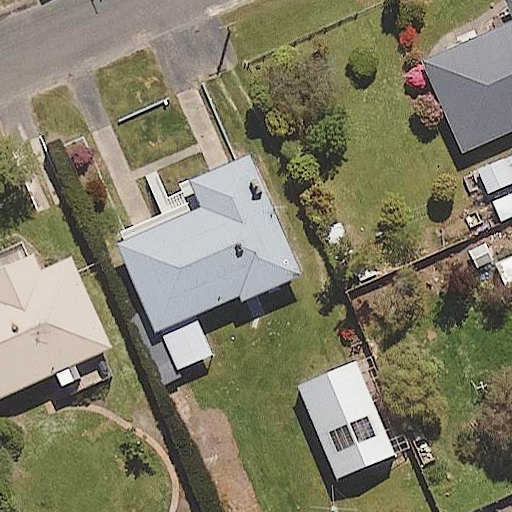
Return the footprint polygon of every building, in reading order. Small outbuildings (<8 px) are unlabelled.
[(511,0),(509,0),(511,6),(511,19),(423,59),(462,148),(511,126),(511,0)] [(511,192),(511,152),(478,167),(492,201),(511,192)] [(210,352),(192,311),(237,290),(240,297),(298,271),(244,153),(186,179),(196,202),(114,239),(173,369),(210,352)] [(37,270),(28,250),(0,262),(0,392),(53,369),(67,399),(121,375),(68,256),(37,270)] [(403,447),(364,355),(296,384),(336,476),(403,447)] [(180,376),(162,385),(190,445),(208,436),(180,376)]
